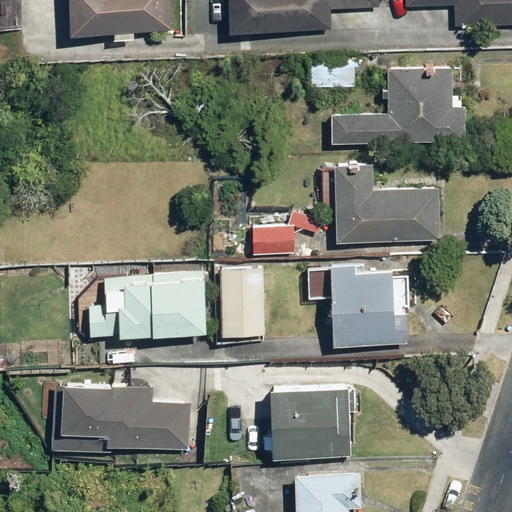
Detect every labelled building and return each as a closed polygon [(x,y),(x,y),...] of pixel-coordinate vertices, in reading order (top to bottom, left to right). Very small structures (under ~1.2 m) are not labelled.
[(78,0),(78,26),(120,27),(119,34),(141,35),(142,25),(175,26),(176,0),(78,0)] [(234,0),(234,24),(337,27),(337,0),(344,0),(383,1),(382,0),(234,0)] [(461,1),(461,20),(511,20),(511,0),(411,0),(411,1),(461,1)] [(361,57),(316,54),(314,80),(359,83),(361,57)] [(394,95),(394,106),(339,105),(338,135),(472,140),(474,101),(463,101),(465,59),(395,57),(395,82),(385,82),(384,95),(394,95)] [(342,195),(340,234),(446,235),(446,179),(380,179),(380,154),(343,154),(343,161),(327,161),(326,195),(342,195)] [(301,219),(251,216),(250,246),(299,249),(301,219)] [(411,304),(402,304),(403,262),(365,262),(365,253),(339,253),(339,262),(311,262),(311,291),(338,291),(338,337),(411,337),(411,304)] [(271,262),(225,261),(223,330),(269,331),(271,262)] [(215,270),(110,266),(109,293),(94,293),(93,327),(162,330),(163,323),(212,325),(215,270)] [(165,380),(165,366),(141,366),(140,375),(73,371),(73,423),(114,423),(114,442),(194,442),(194,395),(158,395),(158,380),(165,380)] [(267,429),(266,445),(359,447),(360,378),(282,376),(281,429),(267,429)] [(355,511),(356,498),(365,499),(366,461),(306,459),(304,511),(355,511)]
